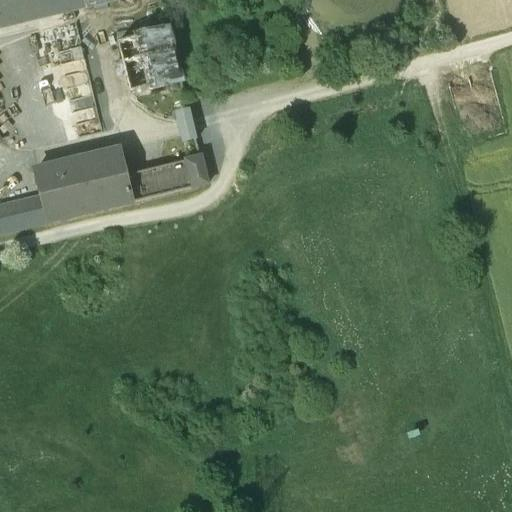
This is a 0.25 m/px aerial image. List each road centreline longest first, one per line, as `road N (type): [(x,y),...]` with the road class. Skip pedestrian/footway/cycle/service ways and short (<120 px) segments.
road 1 (track): [(0,166),(511,40)]
road 2 (track): [(422,65),(511,419)]
road 3 (track): [(0,251),(205,208),(252,108)]
